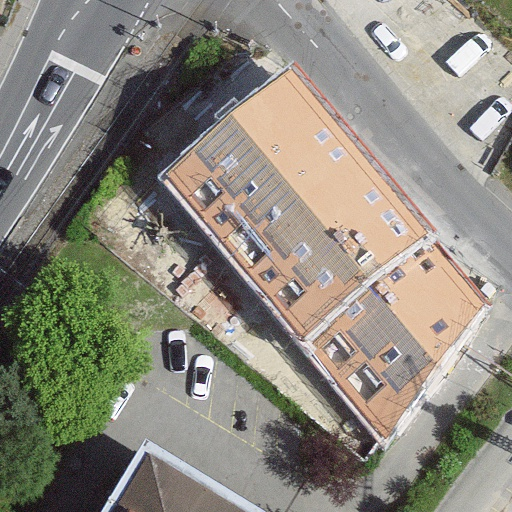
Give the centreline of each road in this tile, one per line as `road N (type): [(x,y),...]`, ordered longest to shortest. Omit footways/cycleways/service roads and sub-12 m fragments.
road 1 (residential): [(259,0),(420,178),(511,266)]
road 2 (primary): [(92,0),(0,174)]
